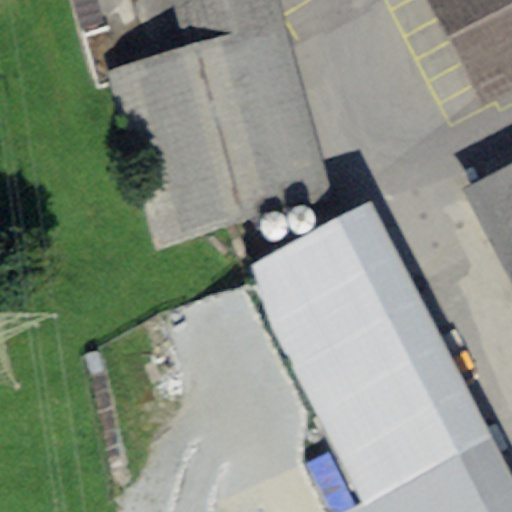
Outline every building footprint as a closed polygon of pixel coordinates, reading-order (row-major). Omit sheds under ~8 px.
[(179,0),(196,58),(116,81),(159,237),(248,212),(322,192),(268,0),(179,0)] [(511,0),(442,0),(489,89),(511,77),(511,0)] [(511,193),(492,203),(511,242),(511,193)] [(365,219),(264,271),(278,322),(371,503),(482,446),(365,219)] [(511,511),(511,504),(509,499),(484,511),(511,511)]
